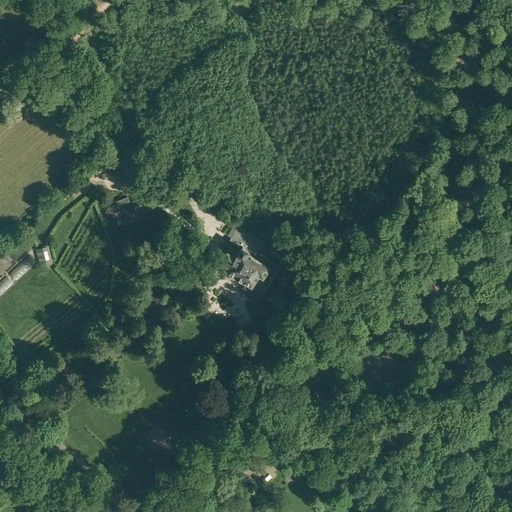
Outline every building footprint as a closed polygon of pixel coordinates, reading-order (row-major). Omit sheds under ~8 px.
[(82,173),(90,182),(111,163),(104,154),(82,173)] [(113,177),(147,178),(147,164),(114,162),(113,177)] [(124,214),(127,222),(136,219),(137,220),(145,216),(141,208),(142,207),(139,199),(130,203),(128,197),(117,202),(119,207),(122,206),(125,214),(124,214)] [(179,242),(191,251),(197,246),(187,239),(177,225),(170,230),(179,242)] [(257,253),(263,243),(238,227),(229,241),(233,244),(228,252),(227,252),(221,261),(229,266),(227,269),(235,275),(241,280),(242,279),(251,286),(252,285),(262,292),(279,268),(257,253)] [(36,250),(39,265),(52,262),(49,247),(36,250)] [(251,467),(256,474),(266,467),(270,464),(274,461),(265,449),(247,461),(251,467)] [(301,461),(302,465),(309,463),(315,462),(313,454),(305,456),(305,453),(296,454),(297,458),(294,458),(293,455),(287,456),(288,458),(289,461),(290,461),(291,463),(294,464),(296,464),(297,464),(299,463),(301,461)] [(211,511),(238,511),(241,510),(230,497),(221,504),(211,511)]
